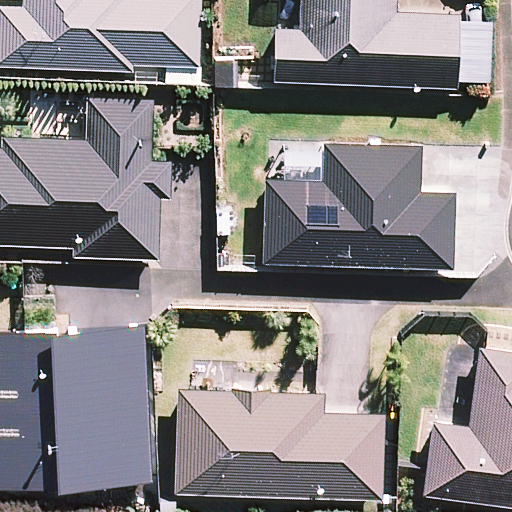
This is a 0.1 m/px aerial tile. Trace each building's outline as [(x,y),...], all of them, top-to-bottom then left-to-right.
[(131,55),(199,57),(201,0),(0,0),(0,57),(131,63),(131,55)] [(271,69),(455,77),(458,4),(393,1),(393,0),(297,0),(297,19),(273,18),(271,69)] [(0,138),(0,235),(68,238),(68,247),(155,250),(157,187),(168,187),(169,152),(148,151),(149,90),(84,88),(83,130),(1,127),(0,138)] [(261,253),(449,258),(452,183),(416,182),(418,135),(320,133),(319,170),(264,169),(261,253)] [(0,478),(148,471),(141,313),(0,320),(0,478)] [(421,484),(511,496),(511,341),(485,337),(475,336),(464,414),(431,409),(421,484)] [(171,482),(380,489),(383,403),(319,401),(320,384),(266,382),(266,378),(229,377),(228,381),(174,379),(171,482)]
